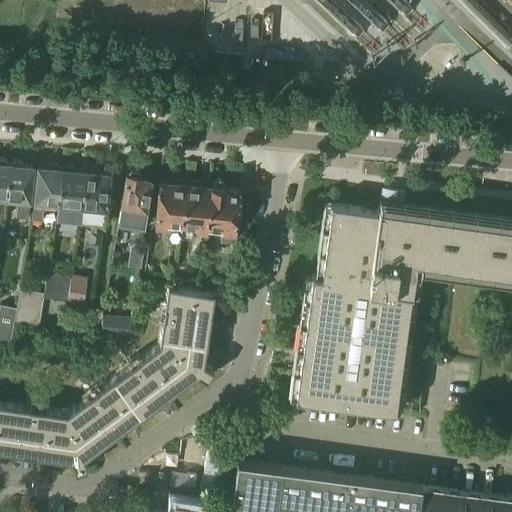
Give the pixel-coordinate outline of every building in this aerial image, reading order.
[(216,49),(214,64),(242,68),(244,53),(216,49)] [(0,197),(6,198),(9,162),(8,162),(8,160),(6,157),(0,156),(0,197)] [(34,164),(23,163),(24,162),(21,159),(14,158),(12,161),(11,162),(9,162),(6,198),(19,199),(17,216),(29,217),(34,164)] [(34,201),(32,218),(42,219),(43,209),(46,209),(46,202),(58,204),(61,167),(60,167),(60,166),(58,163),(51,162),(48,164),(48,166),(37,165),(34,201)] [(58,204),(57,220),(80,223),(81,206),(85,170),(76,169),(76,167),(73,164),(67,163),(63,166),(63,167),(61,167),(58,204)] [(81,206),(80,223),(104,225),(106,208),(110,172),(100,171),(100,170),(97,166),(91,166),(87,169),(87,170),(85,170),(81,206)] [(119,222),(144,225),(151,178),(146,177),(146,175),(144,175),(144,173),(141,170),(131,169),(128,172),(128,174),(126,173),(119,222)] [(210,184),(210,185),(207,230),(208,225),(221,226),(220,240),(235,241),(240,188),(226,187),(226,185),(224,185),(225,185),(219,178),(212,184),(210,184)] [(166,221),(181,222),(185,180),(171,179),(170,181),(159,180),(155,225),(166,226),(166,221)] [(207,230),(210,185),(199,184),(199,182),(185,180),(181,222),(196,224),(195,229),(207,230)] [(311,274),(294,394),(341,400),(341,396),(348,397),(348,401),(394,408),(411,287),(415,257),(511,269),(511,217),(434,207),(402,202),(403,191),(404,188),(381,185),(381,188),(380,199),(379,205),(378,204),(377,209),(325,202),(316,273),(311,272),(311,274)] [(47,273),(45,293),(44,297),(68,300),(71,276),(47,273)] [(227,276),(214,274),(213,281),(226,283),(227,276)] [(206,341),(207,334),(209,321),(207,320),(208,313),(211,314),(214,291),(168,284),(161,334),(206,341)] [(20,289),(17,308),(15,323),(40,327),(44,297),(45,293),(20,289)] [(83,306),(85,291),(70,289),(68,304),(83,306)] [(84,301),(83,310),(91,311),(91,302),(84,301)] [(15,323),(17,308),(1,306),(0,311),(0,342),(11,344),(15,323)] [(130,335),(132,315),(103,313),(101,332),(130,335)] [(203,362),(206,341),(161,334),(159,342),(153,347),(181,384),(197,372),(207,378),(213,367),(203,362)] [(164,396),(165,396),(181,384),(153,347),(113,377),(141,414),(158,401),(157,399),(163,394),(164,396)] [(123,427),(141,414),(113,377),(73,407),(101,444),(117,431),(116,429),(121,425),(123,427)] [(0,447),(3,448),(10,403),(0,401),(0,447)] [(32,453),(52,456),(59,411),(10,403),(3,448),(25,452),(25,450),(32,451),(32,453)] [(84,456),(97,447),(101,444),(73,407),(66,412),(59,411),(52,456),(72,459),(75,470),(86,467),(84,456)] [(511,511),(511,495),(237,458),(226,511),(511,511)] [(152,511),(172,511),(174,495),(156,493),(152,511)] [(204,511),(205,503),(185,499),(184,501),(177,500),(178,498),(177,498),(177,496),(174,495),(172,511),(204,511)]
